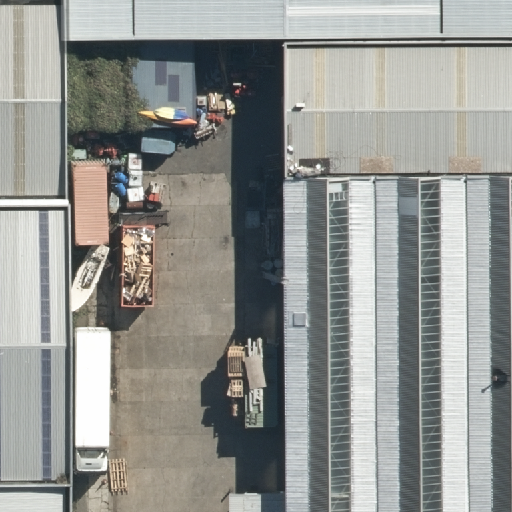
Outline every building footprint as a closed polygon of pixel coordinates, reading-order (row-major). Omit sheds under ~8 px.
[(0,0),(0,198),(68,198),(67,53),(66,0),(0,0)] [(66,0),(67,53),(141,52),(140,0),(66,0)] [(140,0),(141,52),(290,51),(289,0),(140,0)] [(289,0),(290,51),(435,49),(434,0),(289,0)] [(511,48),(511,0),(434,0),(435,49),(511,48)] [(511,48),(435,49),(290,51),(291,185),(511,182),(511,48)] [(293,511),(511,511),(511,182),(291,185),(293,511)] [(0,198),(0,480),(69,480),(68,198),(0,198)]
